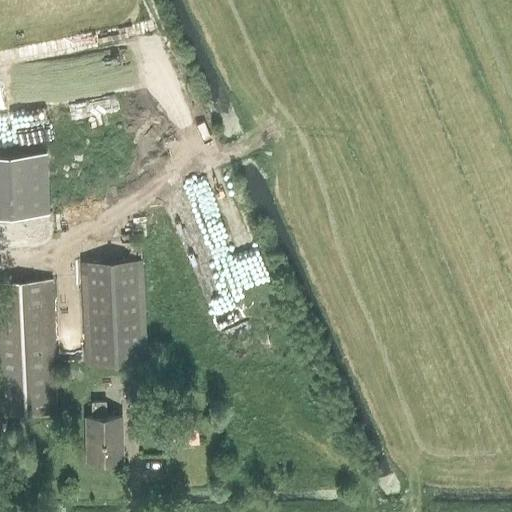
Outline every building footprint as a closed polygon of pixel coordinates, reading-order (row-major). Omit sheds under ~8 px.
[(0,238),(48,237),(44,174),(0,176),(0,238)] [(246,328),(215,249),(190,259),(220,338),(246,328)] [(147,360),(141,257),(82,260),(87,363),(147,360)] [(51,278),(0,280),(0,413),(57,410),(51,278)] [(82,352),(63,352),(63,361),(82,361),(82,352)] [(141,400),(140,376),(125,377),(126,401),(141,400)] [(89,459),(123,458),(121,415),(106,415),(106,401),(93,401),(93,416),(88,416),(89,459)] [(176,445),(199,443),(197,417),(174,419),(176,445)]
